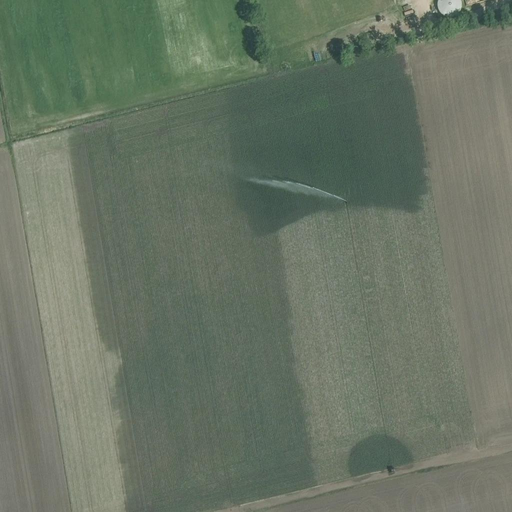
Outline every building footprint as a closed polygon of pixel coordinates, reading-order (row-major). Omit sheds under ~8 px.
[(7,0),(32,118),(90,106),(67,0),(7,0)] [(108,101),(89,0),(70,0),(90,105),(108,101)] [(91,0),(110,96),(253,67),(239,0),(91,0)] [(292,0),(304,52),(318,50),(314,34),(310,35),(307,22),(316,20),(311,0),(292,0)] [(461,7),(461,6),(461,3),(459,0),(438,0),(438,2),(437,6),(437,9),(438,12),(440,14),(442,16),(445,18),(449,18),(453,17),(457,15),(459,13),(460,10),(461,7)]
